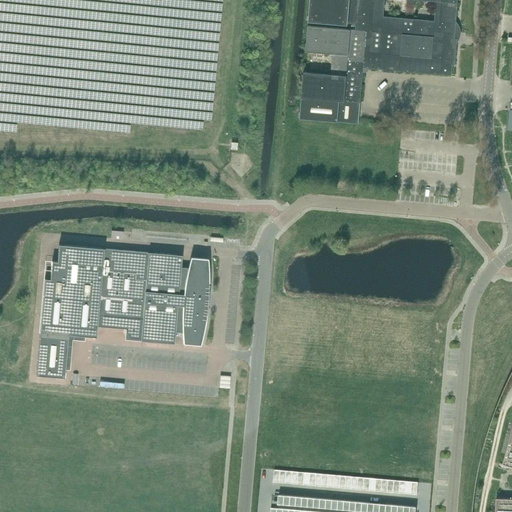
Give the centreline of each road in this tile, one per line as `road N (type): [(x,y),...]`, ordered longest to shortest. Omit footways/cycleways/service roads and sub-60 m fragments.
road 1 (unclassified): [(244,511),(265,244),(273,229),(318,201),(479,214),(507,209)]
road 2 (unclassified): [(511,251),(496,261),(464,316),(450,511)]
road 3 (track): [(251,202),(212,151),(233,0)]
road 4 (track): [(212,151),(0,147)]
road 5 (unclassified): [(507,209),(488,124),(495,0)]
road 6 (unknown): [(265,511),(267,484),(425,497),(424,511)]
road 7 (unknown): [(225,261),(61,237),(50,237),(42,257)]
